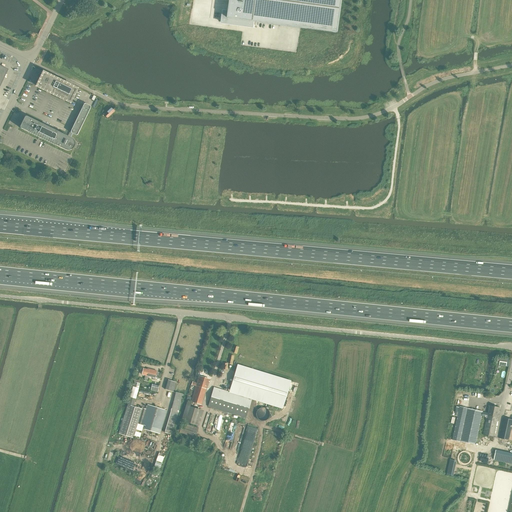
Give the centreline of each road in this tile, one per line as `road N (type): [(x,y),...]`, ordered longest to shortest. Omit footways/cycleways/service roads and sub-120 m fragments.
road 1 (unclassified): [(511,348),(0,296)]
road 2 (motorway): [(0,273),(511,325)]
road 3 (motorway): [(511,272),(0,225)]
road 4 (unclassified): [(29,61),(121,104),(365,117),(436,81),(511,64)]
